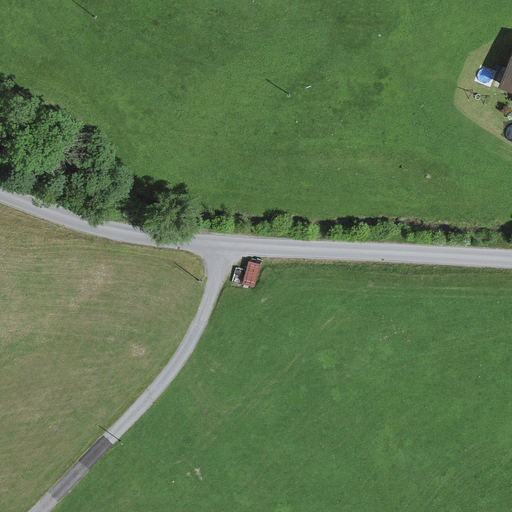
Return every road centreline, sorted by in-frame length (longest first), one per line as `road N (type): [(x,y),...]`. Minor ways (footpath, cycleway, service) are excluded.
road 1 (unclassified): [(511,264),(219,249),(70,221),(0,197)]
road 2 (track): [(47,511),(163,387),(204,321),(219,249)]
